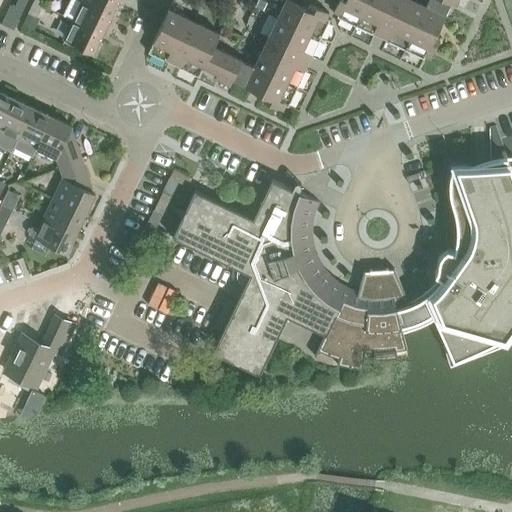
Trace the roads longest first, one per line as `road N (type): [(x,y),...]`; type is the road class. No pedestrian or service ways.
road 1 (residential): [(141,103),(185,109),(292,161),(331,165),(511,101)]
road 2 (residential): [(0,309),(82,277),(145,141),(141,103)]
road 3 (residential): [(141,103),(90,113),(0,68)]
